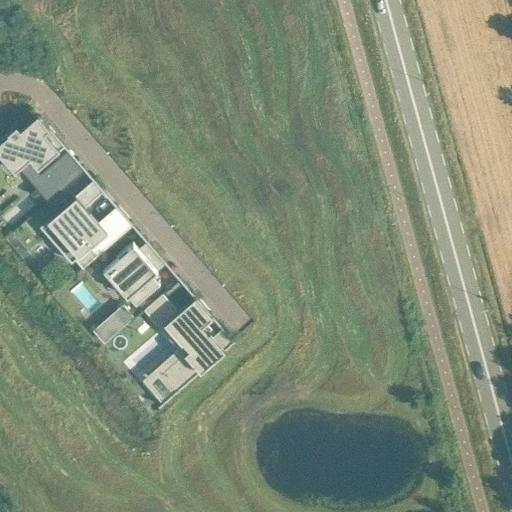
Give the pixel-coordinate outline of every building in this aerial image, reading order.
[(16,122),(0,135),(0,152),(11,165),(27,150),(37,163),(51,151),(53,153),(64,144),(67,147),(68,147),(40,115),(37,111),(19,126),(16,122)] [(49,177),(37,187),(48,200),(67,183),(50,162),(42,169),(49,177)] [(82,265),(132,221),(116,202),(98,219),(85,204),(103,188),(93,176),(51,212),(64,227),(52,238),(71,259),(74,256),(82,265)] [(135,304),(159,283),(151,273),(151,272),(165,260),(166,259),(147,238),(138,246),(133,240),(116,254),(103,266),(135,304)] [(164,368),(160,371),(175,388),(176,389),(235,339),(222,324),(212,333),(208,328),(207,329),(202,322),(212,313),(191,289),(190,290),(193,293),(163,319),(181,340),(182,339),(188,346),(163,367),(164,368)] [(123,303),(93,329),(104,341),(134,315),(123,303)] [(138,313),(128,321),(133,327),(143,318),(138,313)]
